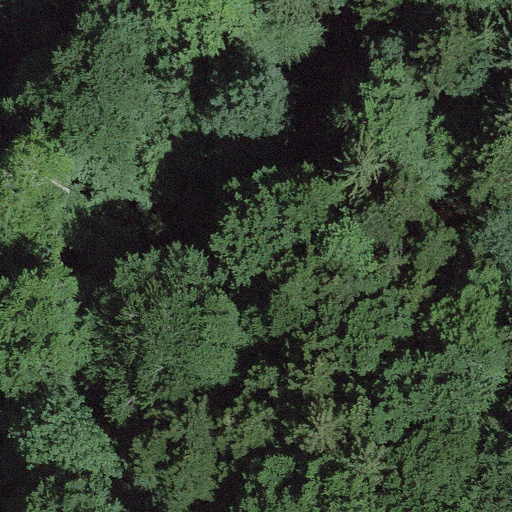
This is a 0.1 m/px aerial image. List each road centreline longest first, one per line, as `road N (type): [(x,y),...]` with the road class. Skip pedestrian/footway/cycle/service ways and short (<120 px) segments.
road 1 (track): [(352,346),(234,0)]
road 2 (track): [(511,419),(352,346)]
